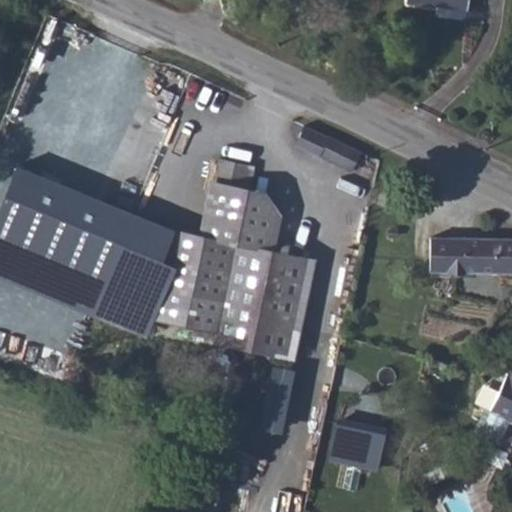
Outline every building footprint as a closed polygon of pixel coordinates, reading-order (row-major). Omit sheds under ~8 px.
[(408,0),(467,8),(468,0),(408,0)] [(351,172),(361,152),(328,135),(328,136),(305,125),(295,144),(351,172)] [(220,158),(215,186),(249,192),(254,166),(220,158)] [(273,251),(204,237),(169,229),(13,165),(0,198),(0,276),(143,337),(150,319),(199,329),(197,338),(285,356),(306,258),(273,251)] [(273,251),(280,217),(264,196),(249,192),(215,186),(204,237),(273,251)] [(511,238),(430,237),(430,271),(511,272),(511,238)] [(511,365),(509,373),(507,372),(490,410),(485,408),(473,433),(497,445),(509,420),(511,421),(511,365)] [(482,511),(467,479),(436,493),(444,511),(482,511)]
